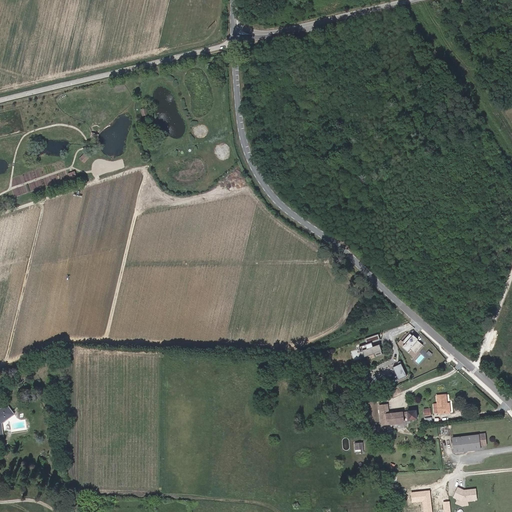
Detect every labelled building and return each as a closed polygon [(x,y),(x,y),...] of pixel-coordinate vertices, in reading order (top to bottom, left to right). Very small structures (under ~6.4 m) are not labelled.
[(84,152),(80,158),(85,162),(90,157),(84,152)] [(379,333),(366,338),(367,343),(361,346),(363,350),(366,356),(375,353),(377,356),(383,354),(382,350),(380,344),(374,346),(373,342),(381,339),(379,333)] [(411,333),(404,341),(407,343),(404,346),(409,350),(411,347),(417,352),(424,344),(418,339),(419,338),(414,334),(413,335),(411,333)] [(407,374),(400,359),(398,360),(399,363),(393,365),(398,378),(407,374)] [(310,366),(302,363),(300,370),(308,372),(310,366)] [(357,372),(360,379),(367,376),(363,369),(357,372)] [(432,403),(432,404),(436,404),(436,408),(447,407),(447,405),(447,402),(446,399),(444,399),(443,390),(442,391),(435,391),(435,399),(434,400),(432,400),(432,403)] [(386,400),(378,402),(379,421),(402,418),(401,408),(387,410),(386,400)] [(414,407),(406,408),(407,416),(415,415),(414,407)] [(0,442),(6,442),(5,428),(1,427),(2,425),(6,426),(16,418),(9,409),(0,415),(0,442)] [(478,432),(452,435),(453,449),(480,446),(479,443),(485,443),(484,431),(478,432)] [(355,442),(356,451),(364,450),(363,441),(355,442)] [(456,500),(477,499),(477,487),(455,489),(456,500)]
